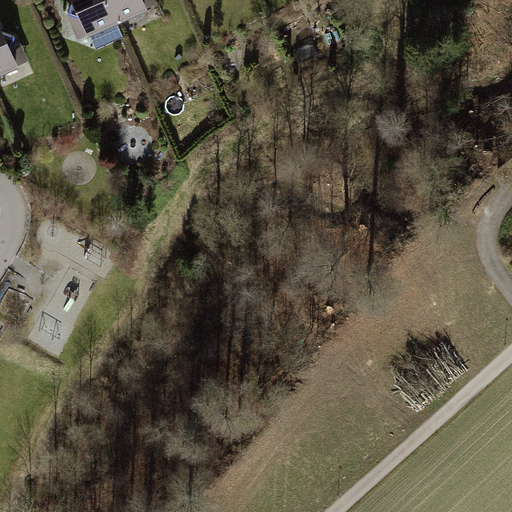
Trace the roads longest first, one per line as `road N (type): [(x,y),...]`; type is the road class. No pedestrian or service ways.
road 1 (track): [(511,353),(334,511)]
road 2 (track): [(511,295),(487,243),(511,186)]
